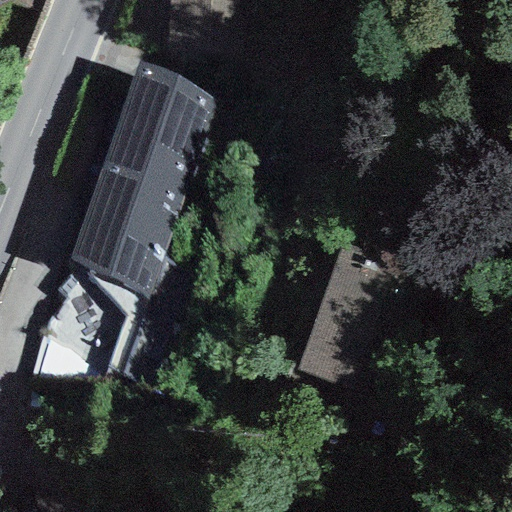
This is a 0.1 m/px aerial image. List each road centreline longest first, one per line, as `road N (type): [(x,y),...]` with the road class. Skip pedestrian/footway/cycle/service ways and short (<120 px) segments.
road 1 (secondary): [(86,0),(0,213)]
road 2 (unknown): [(15,174),(35,216),(0,337)]
